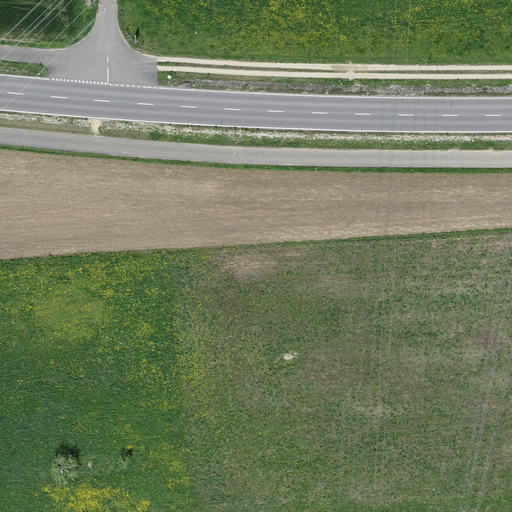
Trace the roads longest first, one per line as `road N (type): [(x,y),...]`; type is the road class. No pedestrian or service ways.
road 1 (track): [(0,49),(275,69),(511,71)]
road 2 (track): [(0,135),(270,154),(511,155)]
road 3 (secondary): [(511,115),(108,101)]
